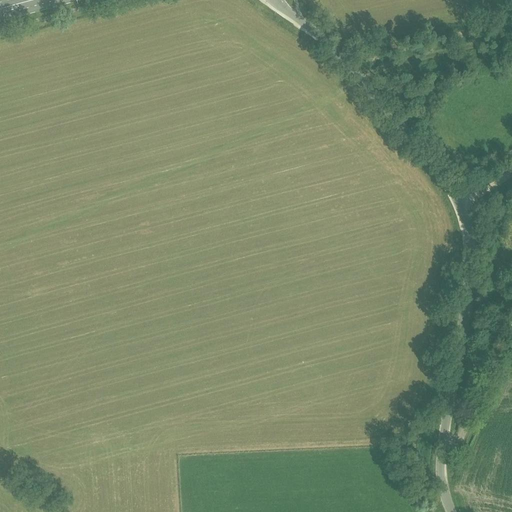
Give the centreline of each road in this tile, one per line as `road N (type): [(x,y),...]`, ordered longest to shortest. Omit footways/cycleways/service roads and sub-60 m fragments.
road 1 (unclassified): [(452,511),(443,451),(471,258),(460,202),(357,76),(275,0)]
road 2 (track): [(511,37),(353,73)]
